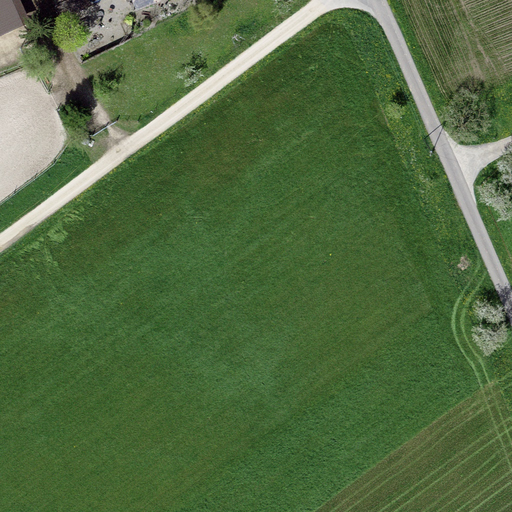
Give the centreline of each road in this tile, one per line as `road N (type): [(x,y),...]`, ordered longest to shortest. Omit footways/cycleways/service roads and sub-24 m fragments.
road 1 (track): [(0,236),(324,0)]
road 2 (unclassified): [(511,303),(379,0)]
